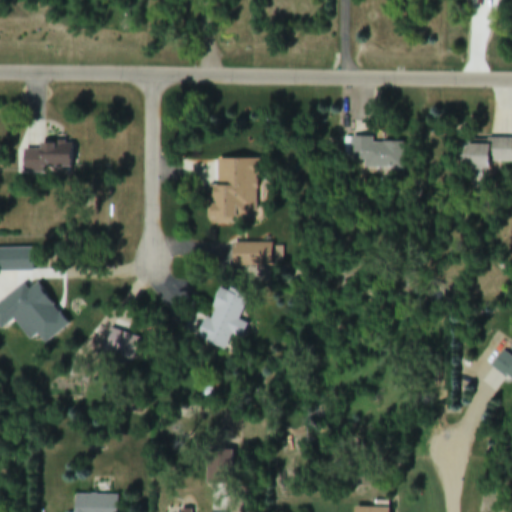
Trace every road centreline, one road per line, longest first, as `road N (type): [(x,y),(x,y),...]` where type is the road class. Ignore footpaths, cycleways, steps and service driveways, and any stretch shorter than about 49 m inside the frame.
road 1 (residential): [(511,79),(0,73)]
road 2 (residential): [(154,76),(156,258)]
